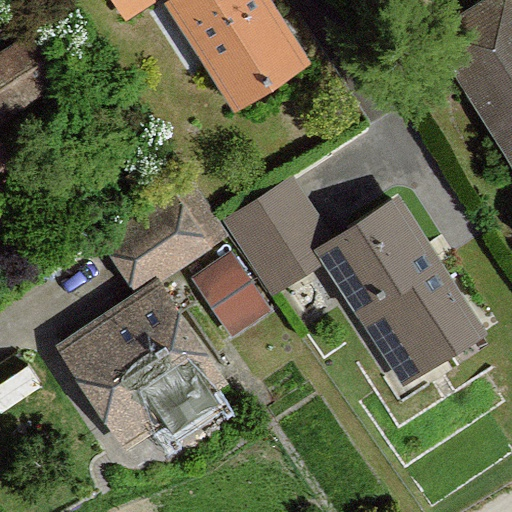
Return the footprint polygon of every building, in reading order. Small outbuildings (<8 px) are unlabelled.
[(121,0),(135,21),(168,0),(121,0)] [(272,0),(188,0),(180,6),(245,109),(314,66),(272,0)] [(511,0),(504,0),(446,35),(511,144),(511,0)] [(0,173),(17,162),(0,135),(0,127),(69,83),(39,36),(0,61),(0,173)] [(300,183),(237,224),(283,296),(336,262),(415,384),(491,335),(404,201),(339,243),(317,208),(300,183)] [(112,242),(142,291),(209,250),(179,201),(112,242)] [(270,312),(234,258),(201,279),(237,334),(270,312)] [(226,387),(163,291),(72,352),(136,447),(226,387)]
